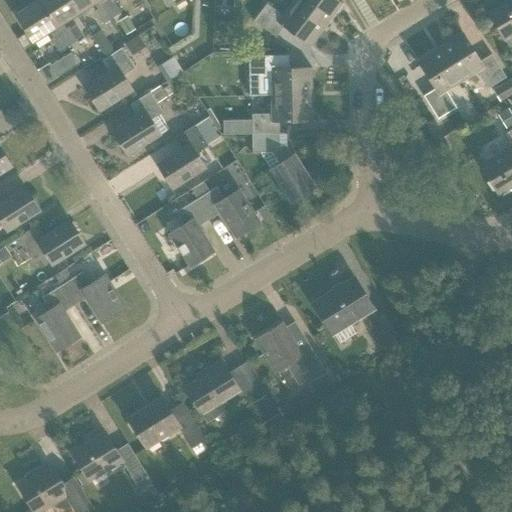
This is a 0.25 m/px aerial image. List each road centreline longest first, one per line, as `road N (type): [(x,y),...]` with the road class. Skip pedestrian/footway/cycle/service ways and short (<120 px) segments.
road 1 (residential): [(185,322),(0,29)]
road 2 (residential): [(368,220),(369,50),(381,33),(437,0)]
road 3 (unclassified): [(368,220),(338,225),(185,322)]
road 4 (unclassified): [(185,322),(0,424)]
road 5 (unclassified): [(368,220),(511,236)]
